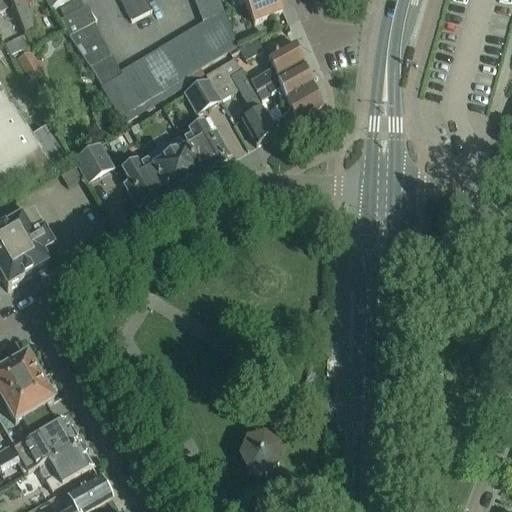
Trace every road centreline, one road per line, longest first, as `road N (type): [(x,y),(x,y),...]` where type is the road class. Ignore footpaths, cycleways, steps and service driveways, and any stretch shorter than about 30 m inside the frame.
road 1 (residential): [(42,302),(234,192),(380,188)]
road 2 (tertiary): [(380,188),(367,511)]
road 3 (residential): [(162,511),(42,302)]
road 4 (tertiary): [(396,0),(380,188)]
